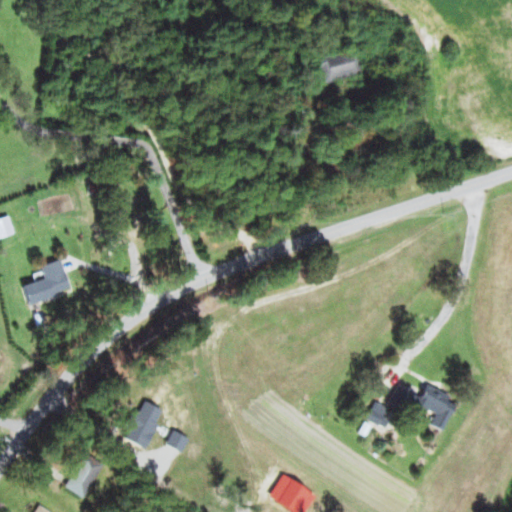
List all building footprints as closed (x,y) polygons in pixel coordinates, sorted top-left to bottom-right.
[(322,83),(360,73),(356,59),(351,60),(348,49),(315,58),(322,83)] [(0,236),(12,233),(7,215),(0,216),(0,236)] [(19,285),(25,303),(67,290),(58,258),(37,265),(41,278),(19,285)] [(440,430),(456,399),(424,384),(419,395),(395,384),(386,402),(421,419),(425,410),(433,414),(428,424),(440,430)] [(161,409),(138,399),(126,427),(127,427),(122,439),(143,448),(161,409)] [(62,486),(80,498),(101,463),(83,451),(62,486)] [(30,511),(50,511),(37,503),(30,511)]
